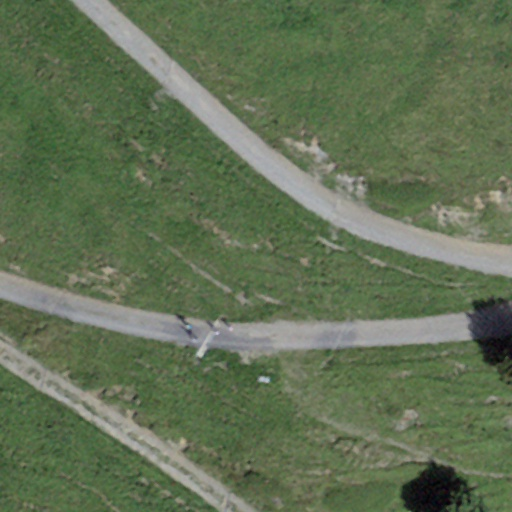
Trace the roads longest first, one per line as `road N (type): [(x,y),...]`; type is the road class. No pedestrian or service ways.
road 1 (track): [(511,314),(430,332),(207,334),(90,313),(0,284)]
road 2 (track): [(94,0),(280,174),(356,218),(511,269)]
